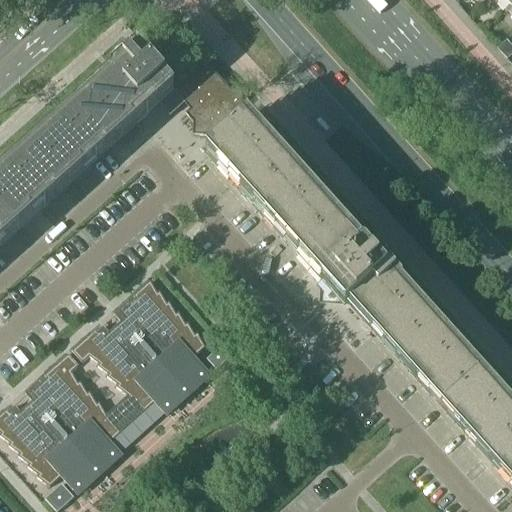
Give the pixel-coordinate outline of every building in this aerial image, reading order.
[(511,46),(508,43),(499,51),(508,62),(511,58),(511,46)] [(116,72),(111,76),(0,175),(0,249),(160,106),(171,118),(185,106),(136,52),(133,49),(129,48),(124,48),(120,50),(116,52),(114,56),(113,60),(113,64),(114,69),(116,72)] [(221,135),(224,139),(241,124),(238,120),(232,114),(241,105),(241,92),(230,92),(200,59),(176,81),(195,103),(195,108),(186,116),(194,125),(193,138),(205,138),(215,129),(221,135)] [(241,124),(224,139),(206,156),(322,286),(327,283),(511,489),(511,407),(387,268),(388,265),(388,260),(386,256),(383,252),(380,250),(376,249),(370,251),(366,254),(246,120),(241,124)] [(95,333),(72,354),(82,365),(89,359),(99,367),(97,369),(109,377),(107,379),(118,387),(116,390),(128,398),(118,407),(132,424),(155,403),(167,416),(209,379),(201,370),(193,361),(205,350),(197,336),(195,338),(188,325),(185,327),(178,315),(176,317),(169,304),(167,306),(159,294),(157,296),(150,284),(134,298),(133,299),(135,301),(129,306),(128,304),(114,316),(121,324),(109,335),(104,329),(97,335),(95,333)] [(207,361),(217,372),(230,359),(221,348),(207,361)] [(7,413),(0,418),(0,435),(1,436),(0,437),(0,438),(11,446),(8,448),(20,457),(18,459),(29,467),(27,469),(39,478),(37,480),(50,489),(54,485),(62,478),(78,496),(120,458),(109,446),(132,424),(118,407),(106,417),(99,405),(97,407),(90,394),(87,396),(80,384),(78,386),(71,375),(79,369),(68,357),(45,378),(47,380),(41,386),(39,384),(25,396),(32,404),(20,414),(15,409),(8,415),(7,413)] [(48,504),(55,511),(60,511),(71,502),(61,491),(48,504)]
